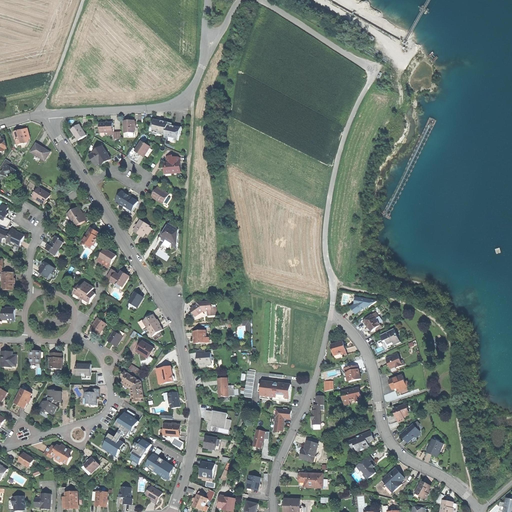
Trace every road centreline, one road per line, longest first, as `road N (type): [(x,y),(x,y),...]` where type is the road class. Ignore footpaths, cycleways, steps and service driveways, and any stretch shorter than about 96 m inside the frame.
road 1 (unclassified): [(258,0),(371,75),(345,133),(325,226),(333,316)]
road 2 (residential): [(171,511),(194,430),(175,325),(88,186)]
road 3 (residential): [(479,511),(386,436),(369,358),(333,316)]
road 4 (track): [(166,306),(181,292),(192,110),(184,98)]
road 5 (residential): [(72,334),(98,353),(110,408),(102,418),(0,447)]
road 6 (residential): [(273,511),(276,467),(306,405),(333,316)]
road 7 (unclassified): [(205,40),(195,83),(179,103),(50,113)]
road 8 (track): [(40,114),(82,0)]
